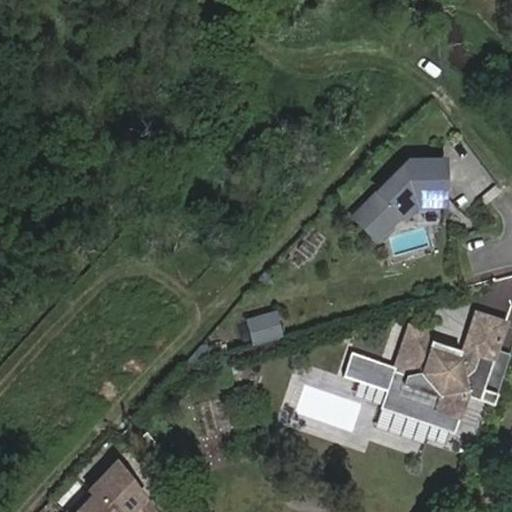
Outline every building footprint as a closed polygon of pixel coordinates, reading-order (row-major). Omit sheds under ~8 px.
[(445,206),(444,161),(408,161),(354,218),(378,240),(401,215),(406,220),(418,206),(445,206)] [(275,311),(247,319),(254,343),(282,335),(275,311)] [(475,315),(465,343),(479,347),(489,319),(475,315)] [(452,433),(456,420),(464,396),(460,383),(473,372),(478,359),(491,363),(504,324),(489,319),(479,347),(465,343),(459,360),(456,358),(449,363),(437,359),(434,351),(429,349),(425,333),(409,327),(394,370),(351,356),(343,380),(386,394),(381,411),(452,433)] [(456,358),(434,351),(437,359),(449,363),(456,358)] [(495,351),(487,384),(500,387),(508,354),(495,351)] [(155,511),(117,463),(89,491),(110,511),(155,511)] [(110,511),(89,491),(69,511),(110,511)]
